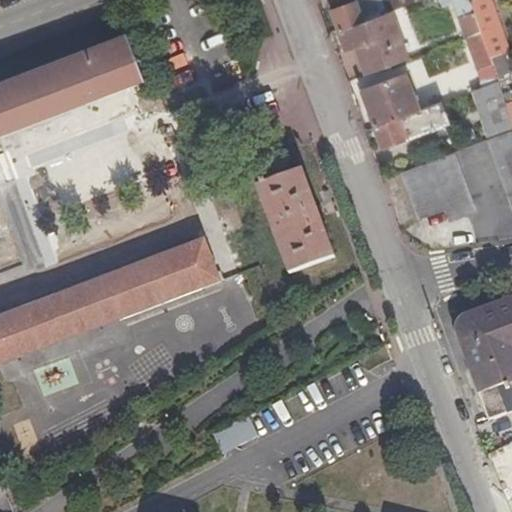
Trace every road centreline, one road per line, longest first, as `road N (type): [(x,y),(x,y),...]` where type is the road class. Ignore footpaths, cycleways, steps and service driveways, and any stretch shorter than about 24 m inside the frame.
road 1 (residential): [(393,282),(286,0)]
road 2 (residential): [(488,511),(393,282)]
road 3 (residential): [(511,265),(393,282)]
